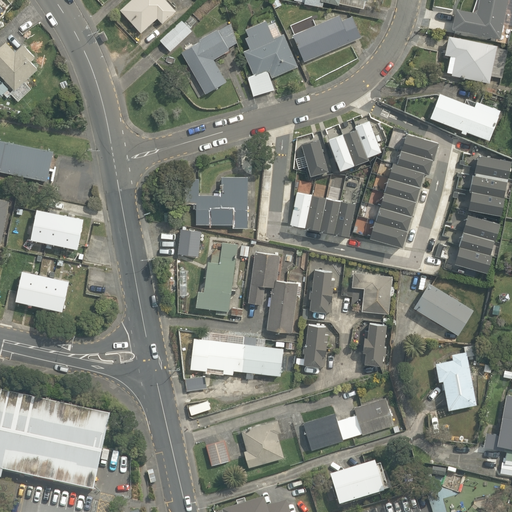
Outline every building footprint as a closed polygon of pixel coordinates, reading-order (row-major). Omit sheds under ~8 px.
[(167,0),(131,0),(120,10),(141,33),(158,18),(163,24),(177,11),(167,0)] [(322,0),(322,1),(324,1),(339,5),(339,3),(365,9),(367,1),(368,2),(368,0),(322,0)] [(473,12),(456,8),(452,30),(501,40),(508,0),(479,0),(478,9),(473,12)] [(340,15),(293,35),(305,62),(362,38),(353,16),(343,20),(340,15)] [(182,19),(160,40),(171,52),(193,31),(182,19)] [(269,72),(270,71),(273,78),(298,67),(284,34),(282,35),(276,22),(269,25),(267,20),(245,29),(248,36),(245,38),(250,48),(244,51),(254,74),(255,76),(268,70),(268,72),(269,72)] [(181,52),(205,94),(227,81),(214,59),(231,50),(230,48),(238,43),(227,25),(218,31),(217,29),(199,40),(200,41),(181,52)] [(104,31),(99,34),(103,43),(109,40),(104,31)] [(496,54),(498,46),(450,36),(446,55),(451,56),(447,73),(452,74),(452,76),(490,83),(492,76),(502,78),(507,56),(496,54)] [(17,51),(8,41),(0,48),(0,73),(15,90),(38,69),(31,62),(36,58),(23,44),(17,51)] [(255,76),(254,74),(248,77),(254,97),(275,90),(269,72),(268,72),(268,70),(255,76)] [(499,116),(440,92),(431,117),(462,130),(462,132),(466,134),(467,132),(490,141),(499,116)] [(354,126),(355,129),(328,139),(339,171),(369,160),(367,157),(381,152),(369,121),(354,126)] [(396,164),(392,163),(369,238),(401,247),(424,173),(428,174),(432,160),(433,160),(438,143),(405,133),(401,150),(400,150),(396,164)] [(54,151),(0,139),(0,171),(48,181),(54,151)] [(319,139),(301,144),(310,176),(328,171),(319,139)] [(469,190),(471,191),(468,209),(501,216),(505,197),(504,197),(511,162),(477,154),(473,172),(475,173),(474,175),(472,175),(469,190)] [(222,176),(222,184),(223,184),(223,191),(221,191),(221,195),(220,195),(220,192),(214,192),(214,194),(200,194),(200,178),(186,178),(186,203),(196,203),(196,204),(194,204),(194,209),(196,209),(196,224),(233,224),(233,227),(248,227),(248,176),(222,176)] [(296,192),(290,224),(348,236),(355,204),(296,192)] [(0,198),(0,253),(11,200),(0,198)] [(85,217),(38,208),(32,238),(78,248),(85,217)] [(459,246),(454,263),(487,273),(492,255),(490,255),(494,240),(495,241),(500,224),(467,215),(462,231),(463,231),(458,246),(459,246)] [(184,244),(206,246),(208,231),(186,228),(184,244)] [(247,229),(247,238),(262,238),(262,229),(247,229)] [(202,290),(199,290),(196,306),(229,310),(239,243),(223,241),(222,250),(213,251),(211,260),(209,260),(205,286),(204,286),(202,287),(202,290)] [(274,286),(268,328),(292,331),(299,283),(281,280),(284,255),(256,251),(248,302),(263,304),(266,285),(274,286)] [(330,300),(332,301),(335,278),(332,278),(333,271),(315,268),(312,290),(311,290),(310,297),(312,297),(310,309),(329,311),(330,300)] [(64,310),(70,279),(24,269),(17,300),(64,310)] [(365,288),(362,310),(389,313),(391,295),(394,295),(395,288),(394,288),(395,286),(392,286),(393,276),(354,271),(353,286),(365,288)] [(414,306),(459,334),(474,309),(430,281),(414,306)] [(363,351),(366,351),(366,356),(362,357),(362,362),(383,364),(384,354),(387,354),(388,346),(385,345),(388,324),(370,321),(368,336),(365,336),(363,351)] [(322,366),(323,355),(326,355),(329,334),(326,334),(327,324),(311,323),(311,324),(309,323),(306,345),(304,345),(303,353),(305,353),(304,364),(322,366)] [(244,343),(210,339),(207,367),(224,369),(224,373),(234,374),(234,369),(248,371),(248,374),(254,375),(254,372),(258,372),(257,389),(273,386),(275,381),(275,374),(281,375),(284,347),(256,344),(257,337),(245,336),(244,343)] [(477,404),(467,351),(452,354),(453,359),(436,362),(440,380),(444,380),(449,409),(477,404)] [(495,364),(485,362),(482,374),(492,376),(495,364)] [(511,368),(505,368),(503,387),(511,387),(511,368)] [(187,390),(205,387),(203,375),(185,378),(187,390)] [(4,471),(94,491),(103,450),(111,415),(3,391),(0,403),(0,477),(3,478),(4,471)] [(498,444),(511,446),(511,394),(507,393),(499,434),(487,432),(484,446),(497,448),(498,444)] [(386,397),(354,407),(357,414),(363,433),(363,434),(395,425),(386,397)] [(336,412),(304,422),(312,450),(344,440),(344,438),(338,420),(336,412)] [(344,438),(363,433),(357,414),(338,420),(344,438)] [(282,431),(278,419),(241,429),(247,449),(244,450),(249,467),(285,457),(277,433),(282,431)] [(206,444),(212,465),(231,460),(225,439),(206,444)] [(511,455),(508,455),(507,465),(502,465),(501,475),(511,476),(511,455)] [(385,492),(375,461),(331,475),(340,505),(385,492)] [(431,475),(445,477),(446,469),(432,467),(431,475)] [(462,479),(447,476),(444,489),(459,492),(462,479)] [(268,495),(221,508),(222,511),(294,511),(291,499),(271,505),(268,495)]
